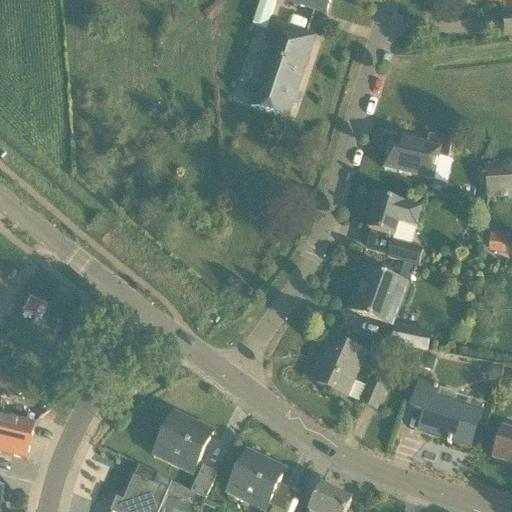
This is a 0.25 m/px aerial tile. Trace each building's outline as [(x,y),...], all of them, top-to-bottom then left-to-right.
[(329,0),(290,0),(289,3),(325,15),(329,0)] [(313,40),(276,27),(249,107),(286,119),(313,40)] [(448,140),(429,136),(426,147),(390,139),(383,171),(434,182),(440,158),(447,160),(452,141),(448,140)] [(511,198),(511,164),(485,166),(487,200),(511,198)] [(421,211),(396,204),(377,199),(368,231),(393,238),(398,223),(416,228),(421,211)] [(511,234),(493,234),(492,254),(511,254),(511,234)] [(387,257),(418,267),(423,251),(392,242),(387,257)] [(363,269),(348,311),(367,318),(384,324),(393,301),(399,303),(406,285),(382,276),(363,269)] [(391,344),(426,351),(430,333),(395,326),(391,344)] [(327,359),(316,385),(346,397),(352,382),(365,353),(348,346),(329,338),(322,354),(321,356),(327,359)] [(370,382),(367,388),(360,404),(376,410),(384,392),(385,388),(371,382),(370,382)] [(480,415),(433,399),(436,388),(420,383),(412,409),(425,413),(419,431),(463,445),(468,429),(474,432),(480,415)] [(0,453),(26,460),(35,426),(1,418),(4,409),(0,408),(0,453)] [(174,414),(153,458),(169,466),(193,477),(196,469),(201,458),(210,440),(213,433),(188,421),(174,414)] [(511,430),(502,427),(493,460),(511,465),(511,430)] [(239,471),(227,495),(243,503),(261,511),(266,511),(268,507),(273,497),(282,479),(286,471),(262,460),(247,453),(239,471)] [(123,501),(116,499),(110,511),(152,511),(162,491),(168,494),(172,484),(163,480),(164,477),(157,474),(139,466),(134,477),(133,477),(123,501)] [(207,501),(218,476),(205,469),(192,494),(207,501)] [(172,484),(168,494),(180,499),(188,502),(192,494),(184,490),(172,484)] [(346,511),(351,503),(321,489),(310,511),(346,511)]
